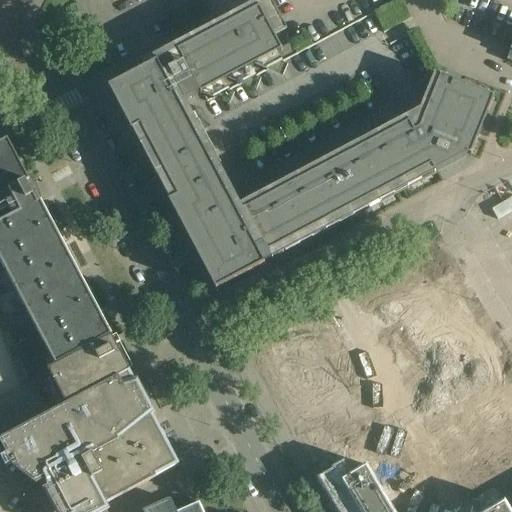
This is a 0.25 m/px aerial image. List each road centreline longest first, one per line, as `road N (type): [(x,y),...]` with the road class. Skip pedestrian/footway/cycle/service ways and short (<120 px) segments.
road 1 (residential): [(511,170),(188,340)]
road 2 (residential): [(188,340),(67,99),(48,75),(0,44)]
road 3 (residential): [(279,511),(188,340)]
road 4 (residential): [(511,75),(453,52),(423,0)]
